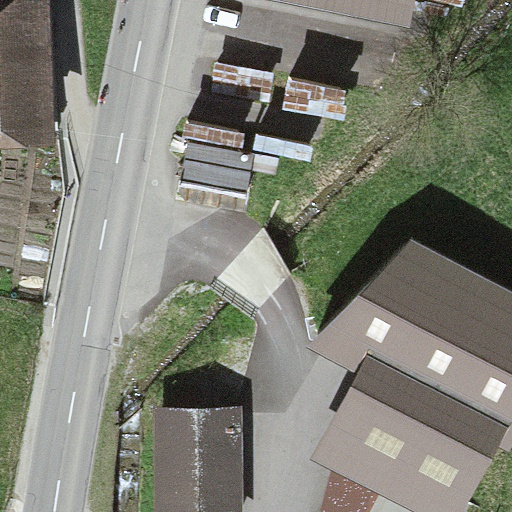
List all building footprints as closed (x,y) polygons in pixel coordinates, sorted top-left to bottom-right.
[(0,0),(0,121),(38,120),(33,0),(0,0)] [(187,139),(180,182),(246,195),(253,152),(187,139)] [(318,331),(380,364),(495,425),(507,431),(511,422),(511,298),(405,242),(318,331)] [(453,504),(495,425),(380,364),(339,443),(453,504)] [(236,511),(235,410),(160,411),(160,511),(236,511)]
